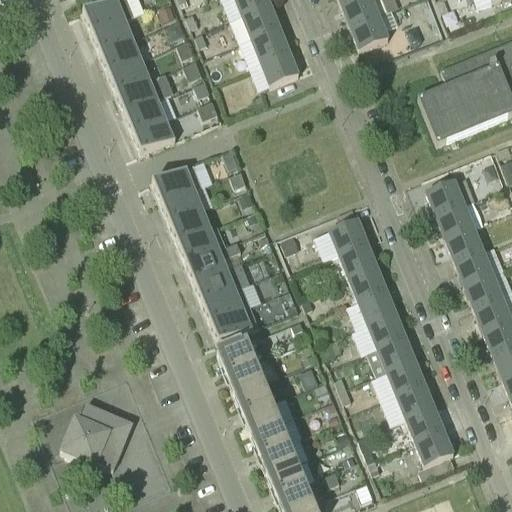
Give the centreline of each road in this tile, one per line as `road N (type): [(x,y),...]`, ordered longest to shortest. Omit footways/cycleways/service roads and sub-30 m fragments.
road 1 (residential): [(239,511),(31,0)]
road 2 (residential): [(505,511),(300,0)]
